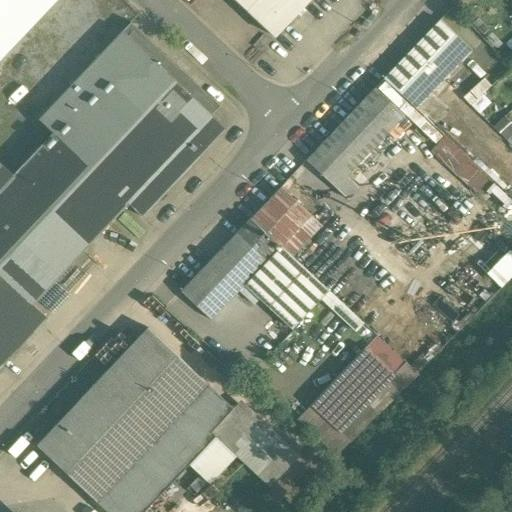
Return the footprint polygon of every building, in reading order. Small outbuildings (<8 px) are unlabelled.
[(0,0),(0,61),(59,0),(0,0)] [(234,0),(274,37),(309,0),(234,0)] [(439,22),(411,51),(443,82),(471,52),(439,22)] [(219,106),(130,23),(122,32),(211,115),(219,106)] [(211,115),(122,32),(38,120),(53,134),(13,177),(0,164),(0,368),(47,318),(32,305),(127,204),(142,218),(225,129),(211,115)] [(443,82),(411,51),(383,80),(415,110),(443,82)] [(374,90),(305,162),(334,190),(346,178),(403,117),(374,90)] [(480,198),(496,182),(448,135),(432,150),(480,198)] [(346,178),(334,190),(347,202),(358,190),(346,178)] [(279,188),(250,219),(279,247),(309,216),(279,188)] [(249,219),(180,292),(209,321),(238,291),(265,262),(266,261),(279,247),(250,219),(249,219)] [(279,247),(266,261),(279,274),(293,260),(293,259),(279,247)] [(293,260),(279,274),(266,261),(265,262),(238,291),(243,286),(258,299),(290,329),(326,291),(293,260)] [(258,299),(243,286),(238,291),(253,305),(258,299)] [(146,328),(35,446),(95,502),(205,384),(146,328)] [(364,348),(309,406),(338,433),(393,375),(364,348)] [(205,384),(95,502),(105,511),(142,511),(214,436),(210,432),(232,409),(205,384)] [(232,409),(210,432),(214,436),(268,487),(297,456),(289,449),(282,456),(232,409)]
